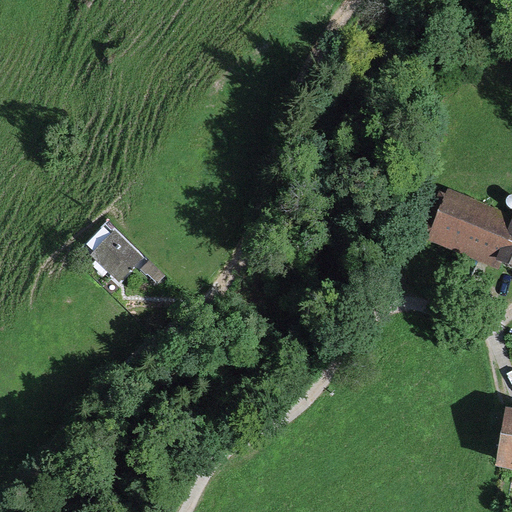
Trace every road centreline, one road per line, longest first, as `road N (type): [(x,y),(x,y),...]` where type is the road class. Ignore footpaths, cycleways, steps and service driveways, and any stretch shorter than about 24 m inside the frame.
road 1 (track): [(0,503),(29,484),(106,386),(225,278),(273,184),(293,98),(351,0)]
road 2 (track): [(508,379),(477,292),(423,293),(390,307),(297,413),(217,462),(189,511)]
